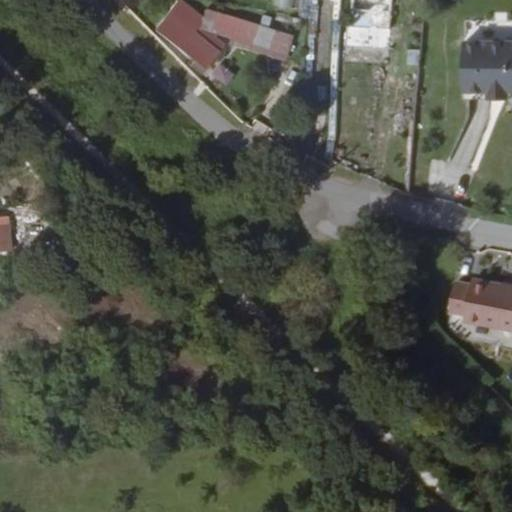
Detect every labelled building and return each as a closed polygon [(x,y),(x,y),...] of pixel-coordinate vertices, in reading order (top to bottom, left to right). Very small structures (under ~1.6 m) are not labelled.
[(275,0),(275,12),(293,13),(294,0),(275,0)] [(388,51),(392,0),(353,0),(351,26),(348,26),(346,46),(388,51)] [(165,36),(208,71),(212,74),(216,77),(232,57),(219,45),(214,50),(202,41),(212,30),(187,9),(165,36)] [(246,34),(221,20),(213,34),(249,56),(248,57),(269,70),(279,55),(245,34),(246,34)] [(492,98),(511,97),(511,47),(495,47),(475,47),(466,47),(466,98),(492,98)] [(0,217),(0,252),(9,252),(8,217),(0,217)] [(473,282),(457,279),(451,312),(466,315),(464,322),(511,331),(511,285),(473,278),(473,282)]
